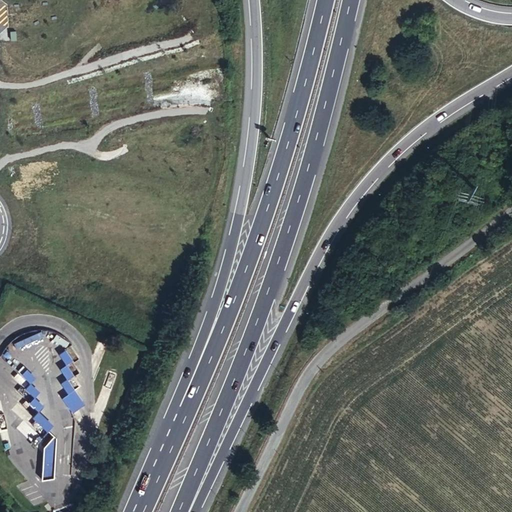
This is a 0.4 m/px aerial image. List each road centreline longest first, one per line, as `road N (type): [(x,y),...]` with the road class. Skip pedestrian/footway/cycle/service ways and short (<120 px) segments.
road 1 (trunk): [(186,511),(346,211),(425,127),(511,69)]
road 2 (trunk): [(182,511),(277,272),(352,0)]
road 3 (trunk): [(327,0),(262,225),(192,402)]
road 4 (unclassified): [(236,511),(320,352),(511,208)]
road 5 (trunk): [(256,0),(258,101),(246,189),(192,402)]
road 6 (trunk): [(192,402),(144,511)]
